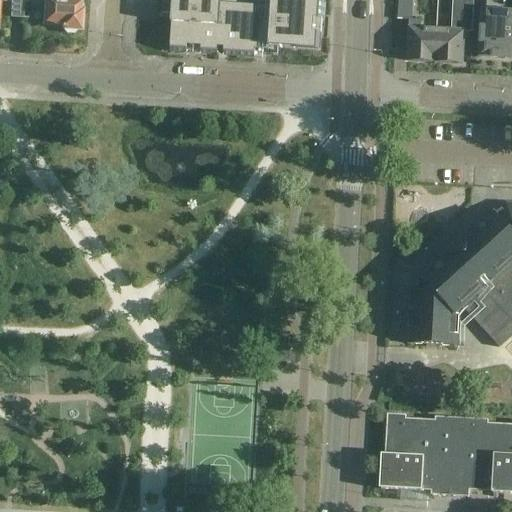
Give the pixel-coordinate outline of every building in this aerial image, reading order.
[(28,20),(29,5),(27,5),(27,0),(10,0),(11,4),(10,19),(28,20)] [(27,0),(27,5),(29,5),(44,6),(43,24),(35,24),(35,25),(60,27),(60,31),(64,32),(67,34),(73,35),(76,32),(80,33),(82,12),(80,12),(81,3),(55,2),(55,0),(27,0)] [(263,58),(267,8),(175,2),(175,0),(161,0),(161,14),(173,15),(170,52),(263,58)] [(271,0),(269,48),(319,51),(321,21),(324,21),(326,4),(323,4),(322,0),(271,0)] [(453,0),(452,32),(437,31),(435,64),(463,65),(465,33),(472,34),(474,0),(453,0)] [(511,60),(511,12),(507,13),(507,0),(486,0),(486,12),(481,11),(479,59),(511,60)] [(435,64),(437,31),(421,30),(422,22),(410,21),(408,62),(435,64)] [(471,233),(443,259),(445,261),(423,281),(424,282),(413,291),(410,345),(457,348),(459,319),(455,315),(463,308),(499,348),(511,336),(511,206),(507,207),(497,216),(496,215),(474,235),(471,233)] [(275,338),(274,347),(289,348),(289,339),(275,338)] [(274,347),(272,347),(271,362),(295,363),(296,348),(289,348),(274,347)] [(381,456),(380,472),(380,490),(422,493),(423,487),(431,487),(431,497),(470,499),(470,489),(492,490),(492,494),(511,495),(511,426),(488,425),(488,421),(435,418),(435,422),(406,420),(406,416),(387,415),(386,438),(391,438),(390,456),(381,456)]
